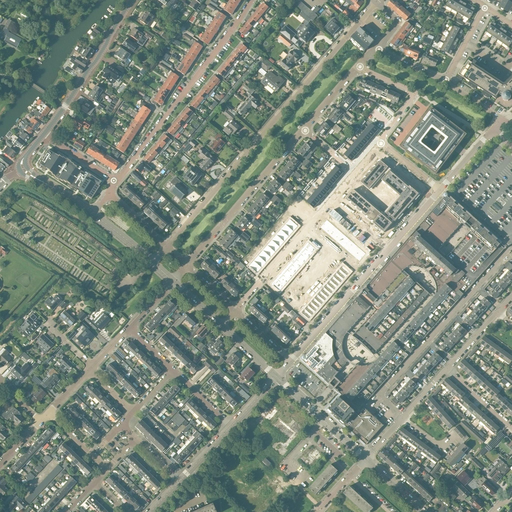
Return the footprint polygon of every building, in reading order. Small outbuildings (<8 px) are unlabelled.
[(240,1),(238,0),(229,0),(223,10),(231,15),(240,1)] [(352,0),(349,4),(351,6),(352,5),(357,10),(363,4),(359,1),(359,0),(352,0)] [(392,9),(397,3),(399,1),(397,0),(391,0),(387,6),(392,9)] [(449,0),(446,6),(452,10),(457,0),(449,0)] [(457,0),(452,10),(458,13),(464,2),(459,0),(457,0)] [(501,8),(504,10),(509,1),(507,0),(498,0),(498,1),(501,3),(499,6),(501,7),(501,8)] [(458,13),(464,16),(470,6),(464,2),(458,13)] [(264,3),(259,8),(264,12),(266,13),(270,9),(264,3)] [(392,9),(396,13),(402,7),(397,3),(392,9)] [(165,5),(163,9),(171,15),(173,11),(169,8),(165,5)] [(470,6),(464,16),(469,19),(472,15),(472,16),(474,13),(473,13),(475,9),(474,9),(475,8),(470,6)] [(396,13),(401,18),(406,11),(402,7),(396,13)] [(259,8),(255,13),(260,17),(264,12),(259,8)] [(307,16),(308,17),(313,12),(308,8),(304,13),(307,16)] [(147,25),(150,27),(154,21),(152,19),(153,16),(146,11),(140,20),(147,25)] [(411,15),(406,11),(401,18),(405,21),(411,15)] [(211,23),(209,26),(216,31),(225,17),(218,12),(211,23)] [(313,12),(308,17),(312,21),(317,16),(313,12)] [(255,13),(251,18),(256,22),(258,24),(262,19),(260,17),(255,13)] [(251,18),(247,22),(252,26),(256,22),(251,18)] [(333,19),(325,27),(333,35),(339,28),(337,26),(339,24),(333,19)] [(247,22),(243,27),(248,31),(252,26),(247,22)] [(285,26),(280,32),(299,47),(303,43),(301,42),(302,40),(306,43),(315,33),(312,31),(315,27),(309,22),(306,26),(308,28),(304,32),(301,30),(297,36),(300,38),(298,41),(293,37),(296,35),(285,26)] [(402,28),(409,32),(413,27),(406,22),(402,28)] [(486,32),(492,36),(499,26),(493,22),(493,23),(493,22),(490,25),(488,28),(489,28),(486,32)] [(450,32),(460,37),(463,32),(463,31),(453,25),(450,32)] [(216,31),(209,26),(200,40),(207,45),(216,31)] [(492,36),(497,40),(504,30),(499,26),(492,36)] [(244,36),(248,31),(243,27),(239,32),(244,36)] [(93,32),(91,35),(94,37),(96,34),(95,34),(96,33),(98,34),(101,31),(96,28),(94,31),(93,32)] [(132,31),(130,35),(131,36),(135,39),(138,41),(137,43),(142,47),(148,38),(151,40),(152,39),(153,36),(145,30),(142,34),(139,32),(140,31),(138,29),(137,30),(134,28),(134,29),(133,28),(131,31),(132,31)] [(375,41),(361,28),(351,39),(364,52),(375,41)] [(402,28),(399,32),(405,37),(409,32),(402,28)] [(497,40),(503,43),(509,33),(504,30),(497,40)] [(401,42),(405,37),(399,32),(395,38),(401,42)] [(450,32),(447,37),(457,43),(460,37),(450,32)] [(8,33),(4,41),(17,48),(21,40),(8,33)] [(170,39),(163,33),(159,38),(166,44),(170,39)] [(511,35),(509,33),(503,43),(508,47),(511,44),(511,42),(511,35)] [(430,46),(432,40),(434,37),(429,35),(427,38),(424,36),(422,42),(430,46)] [(447,37),(443,43),(454,49),(457,43),(447,37)] [(286,38),(283,42),(284,42),(286,44),(290,47),(292,43),(286,38)] [(390,44),(389,45),(392,47),(392,46),(394,47),(393,47),(395,49),(396,48),(396,49),(401,42),(395,38),(390,44)] [(134,42),(133,43),(127,39),(123,44),(129,49),(135,53),(142,48),(134,42)] [(187,53),(185,56),(193,61),(202,47),(194,42),(187,53)] [(451,54),(454,49),(443,43),(440,49),(450,55),(451,54)] [(238,49),(243,53),(247,48),(242,44),(238,49)] [(82,55),(88,60),(93,51),(87,47),(85,50),(83,49),(79,54),(82,55)] [(405,55),(411,58),(414,50),(409,47),(408,48),(405,47),(403,53),(406,54),(405,55)] [(120,62),(126,66),(133,57),(120,48),(118,52),(117,51),(114,54),(121,59),(120,62)] [(238,49),(234,53),(241,60),(245,55),(243,53),(238,49)] [(420,52),(414,50),(411,58),(417,60),(420,52)] [(284,60),(280,64),(288,71),(292,66),(291,66),(295,62),(299,58),(299,57),(299,56),(294,52),(293,52),(292,51),(288,55),(288,56),(284,60)] [(234,53),(230,58),(235,62),(237,60),(239,62),(241,60),(234,53)] [(70,56),(69,58),(75,61),(84,67),(87,63),(77,57),(76,60),(70,56)] [(176,70),(184,75),(193,61),(185,56),(180,64),(179,63),(177,66),(178,67),(176,70)] [(438,61),(426,56),(425,59),(429,61),(428,63),(436,67),(438,61)] [(69,58),(71,60),(70,62),(74,65),(72,68),(81,74),(84,67),(75,61),(69,58)] [(230,58),(226,63),(231,67),(235,62),(230,58)] [(475,65),(477,63),(474,61),(472,63),(468,61),(465,66),(464,66),(458,75),(459,75),(458,77),(457,78),(458,78),(461,80),(462,80),(463,78),(470,82),(468,84),(468,85),(469,85),(475,89),(476,90),(476,89),(477,87),(484,92),(483,94),(482,94),(483,94),(489,98),(489,99),(490,99),(490,98),(491,96),(496,99),(499,94),(502,96),(502,97),(502,98),(502,99),(503,99),(503,100),(504,101),(505,101),(506,101),(507,101),(508,101),(509,101),(510,100),(510,99),(511,99),(511,98),(511,97),(511,96),(511,95),(511,93),(511,76),(505,83),(505,84),(503,84),(503,83),(482,69),(475,65)] [(154,62),(149,68),(152,71),(157,64),(154,62)] [(159,63),(158,66),(167,72),(169,70),(159,63)] [(226,63),(222,68),(229,74),(233,69),(231,67),(226,63)] [(115,80),(117,78),(118,77),(119,74),(120,72),(122,74),(125,70),(118,65),(115,69),(116,69),(115,71),(108,66),(106,69),(105,68),(102,71),(105,73),(102,77),(105,78),(104,79),(105,79),(106,79),(107,80),(107,81),(111,84),(114,80),(115,80)] [(222,68),(217,72),(225,79),(229,74),(222,68)] [(178,77),(171,72),(162,86),(169,91),(178,77)] [(278,79),(270,72),(262,82),(266,86),(267,85),(275,91),(284,81),(279,77),(278,79)] [(211,81),(215,85),(220,80),(215,76),(211,81)] [(357,83),(356,86),(357,87),(358,88),(364,91),(365,89),(368,82),(363,80),(361,83),(360,82),(358,83),(357,83)] [(211,81),(206,85),(211,90),(213,91),(218,87),(215,85),(211,81)] [(243,81),(240,84),(248,90),(247,92),(251,95),(254,91),(243,81)] [(368,82),(365,89),(370,91),(373,84),(368,82)] [(370,92),(375,95),(376,93),(379,87),(373,84),(370,91),(370,92)] [(206,85),(202,90),(207,94),(210,96),(214,92),(213,91),(211,90),(206,85)] [(101,97),(104,99),(106,95),(103,93),(103,94),(100,93),(102,90),(96,86),(92,91),(100,97),(101,97)] [(169,91),(162,86),(151,103),(155,105),(157,103),(160,105),(169,91)] [(384,89),(379,87),(376,93),(381,96),(384,89)] [(389,91),(384,89),(381,96),(387,98),(389,91)] [(202,90),(198,95),(203,99),(207,94),(202,90)] [(92,91),(88,96),(95,101),(97,102),(100,97),(92,91)] [(395,93),(389,91),(387,98),(392,100),(395,93)] [(395,93),(392,100),(398,103),(400,101),(399,100),(401,96),(395,93)] [(198,95),(194,100),(199,104),(203,99),(198,95)] [(245,102),(251,107),(252,105),(255,108),(259,104),(256,101),(256,100),(251,95),(245,102)] [(360,106),(362,104),(362,105),(363,105),(364,105),(364,104),(365,103),(364,102),(364,101),(366,102),(367,100),(356,96),(357,97),(354,100),(348,95),(343,100),(351,107),(353,109),(356,105),(358,106),(359,106),(360,106)] [(195,109),(199,104),(194,100),(190,105),(195,109)] [(347,111),(351,107),(343,100),(339,104),(347,111)] [(366,102),(365,103),(369,104),(369,105),(372,108),(376,104),(373,103),(367,100),(366,102)] [(84,102),(80,109),(86,113),(84,115),(87,118),(89,115),(90,116),(94,109),(95,110),(95,109),(96,109),(98,107),(92,103),(90,106),(84,102)] [(139,105),(142,107),(133,120),(141,125),(150,111),(148,109),(149,107),(142,102),(139,105)] [(243,115),(251,107),(245,102),(238,111),(243,115)] [(224,107),(227,110),(230,112),(233,109),(226,104),(224,107)] [(35,110),(38,112),(44,117),(50,110),(44,105),(39,111),(36,109),(35,110)] [(184,112),(191,118),(195,113),(188,107),(184,112)] [(431,107),(401,147),(436,174),(467,135),(454,125),(454,124),(445,116),(444,117),(431,107)] [(343,115),(342,114),(336,109),(332,113),(340,120),(341,120),(343,118),(344,119),(345,118),(348,121),(349,121),(351,122),(353,120),(346,113),(346,114),(345,113),(343,115)] [(230,112),(227,110),(223,114),(232,121),(235,117),(230,112)] [(348,111),(346,113),(353,120),(355,117),(348,111)] [(44,117),(38,112),(35,116),(41,121),(44,117)] [(184,112),(179,117),(187,123),(191,118),(184,112)] [(334,123),(338,118),(340,120),(332,113),(328,118),(334,123)] [(75,116),(71,123),(73,125),(72,127),(75,130),(77,128),(79,129),(82,125),(88,129),(90,126),(91,127),(93,124),(81,116),(80,119),(75,116)] [(175,122),(180,126),(183,128),(187,123),(179,117),(175,122)] [(24,119),(22,121),(25,124),(24,124),(33,131),(39,124),(33,119),(31,121),(30,123),(29,124),(26,122),(27,122),(24,119)] [(126,131),(124,134),(132,139),(141,125),(133,120),(126,131)] [(107,123),(105,122),(95,136),(97,138),(107,123)] [(171,126),(176,131),(180,126),(175,122),(171,126)] [(229,123),(224,130),(225,131),(231,136),(239,127),(234,122),(231,125),(229,123)] [(329,133),(333,129),(325,122),(321,126),(329,133)] [(33,131),(24,124),(21,129),(26,133),(27,132),(30,135),(33,131)] [(108,125),(104,131),(111,135),(115,130),(108,125)] [(371,125),(368,128),(375,135),(378,131),(371,125)] [(176,131),(171,126),(167,131),(174,138),(178,133),(176,131)] [(329,133),(321,126),(317,131),(323,136),(324,135),(326,137),(329,133)] [(368,128),(364,132),(372,139),(375,135),(368,128)] [(22,134),(19,137),(19,138),(22,141),(23,141),(25,142),(29,138),(23,133),(23,132),(21,131),(19,132),(22,134)] [(364,132),(361,136),(368,143),(372,139),(364,132)] [(224,138),(219,133),(215,138),(217,140),(210,147),(216,153),(225,143),(222,140),(224,138)] [(132,139),(124,134),(115,148),(123,153),(132,139)] [(161,139),(165,143),(168,146),(172,141),(165,134),(161,139)] [(361,136),(357,140),(365,147),(368,143),(361,136)] [(5,141),(3,142),(10,148),(13,145),(13,144),(17,147),(20,149),(24,144),(15,137),(13,140),(14,140),(12,142),(11,144),(8,141),(6,142),(5,141)] [(77,139),(73,145),(81,149),(82,147),(85,148),(88,144),(85,142),(84,144),(77,139)] [(161,139),(157,144),(161,148),(165,143),(161,139)] [(357,140),(354,144),(361,150),(365,147),(357,140)] [(311,142),(309,145),(306,143),(302,148),(308,153),(312,149),(315,151),(318,148),(311,142)] [(157,144),(152,149),(157,153),(161,148),(157,144)] [(354,144),(350,148),(358,154),(361,150),(354,144)] [(105,155),(90,145),(86,153),(100,162),(105,155)] [(16,154),(7,147),(3,152),(11,159),(16,154)] [(198,151),(201,154),(199,156),(202,158),(204,160),(200,165),(201,165),(199,167),(204,171),(205,169),(206,170),(213,162),(213,161),(215,159),(210,155),(210,154),(205,149),(204,150),(201,148),(198,151)] [(302,148),(298,152),(304,157),(306,159),(308,160),(311,156),(308,153),(302,148)] [(350,148),(347,152),(354,158),(358,154),(350,148)] [(152,149),(148,153),(153,158),(157,153),(152,149)] [(43,159),(38,167),(45,172),(47,169),(49,171),(49,172),(52,174),(52,175),(55,177),(55,178),(59,180),(59,179),(63,182),(63,181),(66,183),(67,183),(69,184),(68,186),(72,189),(73,188),(76,190),(77,190),(79,191),(78,193),(82,195),(83,195),(86,197),(87,196),(91,199),(94,194),(95,192),(97,191),(96,190),(99,186),(100,186),(98,185),(101,182),(98,180),(96,178),(90,175),(90,174),(80,167),(78,170),(76,168),(76,167),(73,165),(74,165),(70,163),(71,162),(67,159),(66,160),(63,158),(62,158),(59,156),(58,157),(56,155),(57,153),(53,150),(46,160),(43,159)] [(347,152),(344,156),(351,162),(354,158),(347,152)] [(153,158),(148,153),(144,158),(149,163),(153,158)] [(0,162),(7,167),(10,164),(0,155),(0,162)] [(105,155),(100,162),(114,171),(119,164),(117,162),(117,161),(115,159),(114,161),(105,155)] [(299,169),(302,165),(308,170),(310,167),(304,161),(302,164),(294,157),(291,161),(299,169)] [(306,159),(304,161),(310,167),(313,164),(306,159)] [(291,161),(287,166),(293,171),(296,167),(299,169),(291,161)] [(363,179),(360,183),(369,190),(388,168),(381,162),(378,164),(377,163),(374,167),(376,168),(374,170),(373,169),(370,172),(371,173),(369,175),(368,174),(365,177),(366,178),(364,180),(363,179)] [(151,169),(147,165),(146,167),(141,163),(136,169),(141,173),(144,170),(146,172),(148,170),(149,171),(151,169)] [(287,166),(283,170),(289,176),(293,171),(287,166)] [(336,167),(333,171),(340,177),(343,173),(336,167)] [(186,174),(183,177),(193,186),(196,182),(195,182),(197,179),(198,180),(201,176),(191,168),(189,171),(188,170),(185,173),(186,174)] [(285,180),(289,176),(283,170),(279,175),(285,180)] [(133,171),(130,174),(140,183),(143,179),(133,171)] [(333,171),(329,175),(337,181),(340,177),(333,171)] [(389,172),(381,181),(400,198),(385,214),(395,223),(419,195),(409,187),(408,188),(389,172)] [(329,175),(326,179),(333,185),(337,181),(329,175)] [(173,185),(169,189),(176,195),(176,196),(177,194),(182,198),(187,192),(185,190),(180,186),(183,183),(175,177),(170,183),(173,185)] [(289,192),(291,189),(285,184),(284,186),(283,187),(275,179),(271,184),(277,189),(279,192),(283,187),(289,192)] [(326,179),(322,182),(323,183),(330,189),(333,185),(326,179)] [(323,183),(320,187),(327,193),(330,190),(330,189),(323,183)] [(126,184),(121,189),(123,191),(123,192),(127,196),(132,191),(126,184)] [(273,194),(277,189),(271,184),(267,189),(273,194)] [(320,187),(316,191),(324,197),(327,193),(320,187)] [(127,196),(132,200),(137,195),(132,191),(127,196)] [(316,191),(313,195),(320,201),(324,197),(316,191)] [(354,191),(346,200),(349,203),(350,202),(352,204),(351,205),(354,208),(355,206),(357,208),(356,209),(360,212),(361,211),(363,213),(362,214),(365,217),(366,216),(368,218),(367,219),(370,222),(371,221),(373,222),(373,224),(384,233),(392,224),(354,191)] [(259,198),(268,205),(271,201),(269,199),(263,193),(259,198)] [(418,267),(419,267),(422,268),(431,258),(431,259),(438,265),(430,274),(432,276),(432,277),(433,278),(434,279),(434,280),(435,282),(435,283),(436,285),(436,286),(436,287),(436,289),(436,290),(436,292),(435,293),(435,295),(434,296),(433,297),(429,302),(381,355),(377,359),(376,360),(375,362),(373,363),(372,364),(370,364),(369,365),(367,365),(365,366),(364,366),(362,366),(360,366),(358,366),(357,365),(342,381),(340,383),(341,384),(336,389),(339,392),(338,392),(341,395),(327,410),(366,445),(369,442),(375,435),(374,435),(383,425),(363,406),(460,298),(464,294),(504,249),(505,249),(506,248),(481,225),(467,212),(447,194),(446,194),(446,193),(445,193),(444,194),(444,195),(443,195),(443,196),(444,196),(444,197),(362,292),(374,303),(403,270),(404,269),(405,269),(406,268),(407,268),(408,267),(410,267),(411,266),(412,266),(413,266),(414,266),(415,266),(417,267),(418,267)] [(132,200),(136,205),(141,199),(137,195),(132,200)] [(313,195),(310,198),(317,205),(320,201),(313,195)] [(143,197),(141,199),(136,205),(141,209),(146,203),(148,201),(143,197)] [(259,198),(255,203),(266,212),(267,210),(265,208),(268,205),(259,198)] [(310,198),(306,202),(314,209),(317,205),(310,198)] [(165,199),(159,206),(161,209),(168,202),(165,199)] [(266,212),(255,203),(251,207),(260,214),(262,211),(265,214),(266,212)] [(150,207),(145,213),(149,217),(155,211),(156,210),(154,209),(153,210),(150,207)] [(256,218),(260,214),(251,207),(247,212),(253,216),(252,217),(251,219),(259,226),(262,223),(256,218)] [(149,217),(154,221),(159,216),(155,211),(149,217)] [(154,221),(158,225),(163,220),(159,216),(154,221)] [(245,226),(248,228),(252,224),(252,223),(249,221),(243,216),(239,221),(245,226)] [(163,220),(158,225),(163,229),(165,227),(167,229),(171,225),(169,222),(168,224),(163,220)] [(290,220),(285,225),(293,232),(298,227),(290,220)] [(327,220),(320,228),(324,231),(331,224),(327,220)] [(241,231),(245,226),(239,221),(235,226),(241,231)] [(331,224),(324,231),(328,235),(334,227),(331,224)] [(285,225),(281,230),(289,237),(293,232),(285,225)] [(334,227),(328,235),(332,238),(338,231),(334,227)] [(232,230),(228,235),(235,241),(239,237),(237,235),(232,230)] [(281,230),(276,235),(284,242),(289,237),(281,230)] [(338,231),(332,238),(336,241),(342,234),(338,231)] [(243,233),(242,235),(248,240),(250,237),(244,232),(243,233)] [(342,234),(336,241),(340,245),(346,237),(342,234)] [(228,235),(224,239),(229,244),(231,246),(235,241),(228,235)] [(276,235),(271,240),(280,248),(284,242),(276,235)] [(346,237),(340,245),(343,248),(350,241),(346,237)] [(226,249),(229,244),(224,239),(220,244),(226,249)] [(271,240),(267,246),(275,253),(280,248),(271,240)] [(350,241),(343,248),(347,252),(354,244),(350,241)] [(308,243),(303,248),(311,255),(316,250),(308,243)] [(354,244),(347,252),(351,255),(358,248),(354,244)] [(267,246),(262,251),(270,258),(275,253),(267,246)] [(1,247),(0,247),(0,255),(2,253),(5,256),(8,252),(1,247)] [(303,248),(299,253),(307,261),(311,255),(303,248)] [(358,248),(351,255),(355,258),(362,251),(358,248)] [(262,251),(258,256),(266,263),(270,258),(262,251)] [(362,251),(355,258),(359,262),(365,254),(362,251)] [(299,253),(294,259),(302,266),(307,261),(299,253)] [(205,260),(201,265),(206,270),(213,262),(206,256),(204,259),(205,260)] [(258,256),(253,261),(261,268),(266,263),(258,256)] [(294,259),(290,264),(298,271),(302,266),(294,259)] [(240,261),(238,260),(234,264),(236,266),(237,265),(241,268),(239,270),(241,271),(245,267),(239,261),(240,261)] [(253,261),(249,267),(257,274),(261,268),(253,261)] [(213,262),(206,270),(210,274),(216,269),(218,266),(213,262)] [(290,264),(285,269),(293,276),(298,271),(290,264)] [(216,269),(210,274),(215,279),(220,274),(221,276),(225,272),(221,269),(218,266),(216,269)] [(342,266),(339,270),(346,276),(350,272),(342,266)] [(285,269),(280,274),(288,281),(293,276),(285,269)] [(339,270),(336,273),(343,280),(346,276),(339,270)] [(353,336),(352,336),(363,345),(373,355),(374,354),(397,328),(429,293),(421,286),(408,274),(406,272),(403,270),(374,303),(378,307),(376,309),(353,336)] [(245,272),(243,275),(244,276),(249,280),(251,278),(247,274),(245,272)] [(336,273),(333,277),(340,283),(343,280),(336,273)] [(280,274),(276,279),(284,287),(288,281),(280,274)] [(507,286),(511,281),(505,275),(501,280),(507,286)] [(227,276),(220,283),(223,286),(225,288),(232,281),(229,278),(227,276)] [(333,277),(329,280),(337,287),(340,283),(333,277)] [(276,279),(271,285),(279,292),(284,287),(276,279)] [(225,288),(230,292),(235,287),(233,285),(235,283),(232,280),(232,281),(225,288)] [(329,280),(326,284),(334,291),(337,287),(329,280)] [(501,280),(497,284),(503,290),(507,286),(501,280)] [(326,284),(323,288),(330,294),(334,291),(326,284)] [(499,295),(503,290),(497,284),(493,289),(499,295)] [(235,287),(230,292),(235,297),(241,290),(237,285),(235,287)] [(323,288),(320,291),(327,298),(330,294),(323,288)] [(271,296),(269,298),(271,300),(275,295),(268,289),(266,291),(271,296)] [(495,299),(499,295),(493,289),(488,293),(492,297),(495,299)] [(320,291),(317,295),(324,302),(327,298),(320,291)] [(317,295),(313,299),(321,305),(324,302),(317,295)] [(485,298),(481,302),(487,308),(491,304),(488,301),(490,299),(486,295),(484,297),(485,298)] [(48,299),(46,301),(46,302),(46,304),(48,305),(47,306),(52,310),(61,301),(56,296),(52,301),(50,299),(49,299),(48,299)] [(345,336),(346,335),(347,333),(370,307),(358,296),(305,356),(304,356),(303,356),(302,357),(302,358),(302,359),(302,360),(325,380),(326,380),(328,382),(329,381),(333,377),(334,377),(335,375),(348,361),(347,359),(346,358),(345,357),(344,355),(343,353),(343,352),(342,350),(342,348),(342,346),(342,345),(342,343),(343,341),(343,339),(344,338),(345,336)] [(253,305),(249,310),(254,314),(259,309),(260,307),(260,306),(259,305),(258,304),(256,303),(259,300),(255,297),(251,302),(253,305)] [(313,299),(310,302),(318,309),(321,305),(313,299)] [(169,301),(165,305),(170,310),(172,313),(173,312),(177,308),(176,307),(178,305),(174,301),(172,303),(169,301)] [(310,302),(307,306),(314,312),(318,309),(310,302)] [(483,313),(487,308),(481,302),(476,307),(483,313)] [(165,305),(161,310),(166,315),(169,317),(172,313),(170,310),(165,305)] [(307,306),(304,310),(311,316),(314,312),(307,306)] [(479,317),(483,313),(476,307),(472,311),(479,317)] [(254,314),(258,319),(264,313),(259,309),(254,314)] [(161,310),(157,314),(162,319),(166,315),(161,310)] [(304,310),(301,313),(308,320),(311,316),(304,310)] [(66,311),(60,317),(70,326),(76,320),(66,311)] [(79,316),(77,318),(79,319),(81,322),(87,316),(82,311),(78,315),(79,316)] [(263,323),(270,316),(271,317),(273,315),(270,312),(269,313),(266,311),(264,313),(258,319),(263,323)] [(475,322),(479,317),(472,311),(468,316),(475,322)] [(185,314),(182,317),(184,319),(192,326),(197,321),(190,313),(187,316),(185,314)] [(33,314),(20,327),(29,335),(38,325),(33,321),(36,317),(33,314)] [(99,315),(92,322),(94,324),(98,327),(100,330),(110,320),(109,320),(110,319),(110,318),(107,316),(106,316),(104,314),(101,317),(99,315)] [(157,314),(153,318),(158,323),(162,319),(157,314)] [(470,326),(475,322),(468,316),(464,320),(463,320),(461,322),(466,326),(468,324),(470,326)] [(294,322),(296,324),(298,321),(303,325),(305,323),(298,317),(294,322)] [(88,318),(85,320),(92,327),(94,324),(92,322),(88,318)] [(153,318),(148,323),(154,328),(158,323),(153,318)] [(296,324),(294,325),(299,329),(303,325),(298,321),(296,324)] [(84,332),(77,339),(79,341),(79,342),(81,344),(82,344),(85,347),(85,346),(88,343),(89,343),(90,342),(90,341),(92,339),(95,337),(87,330),(89,328),(90,327),(84,322),(82,324),(84,326),(81,330),(84,332)] [(154,328),(148,323),(144,327),(150,332),(154,328)] [(276,335),(281,330),(283,328),(278,324),(271,331),(276,335)] [(460,325),(456,329),(462,335),(466,331),(464,329),(459,324),(460,325)] [(203,326),(196,333),(202,339),(205,335),(206,334),(208,331),(203,326)] [(281,330),(276,335),(281,340),(286,334),(287,333),(283,328),(281,330)] [(458,340),(462,335),(456,329),(452,334),(458,340)] [(193,331),(186,338),(189,340),(196,334),(193,331)] [(29,338),(32,341),(33,342),(38,336),(36,334),(34,333),(29,338)] [(286,334),(281,340),(286,344),(293,337),(291,335),(290,335),(287,333),(286,334)] [(163,345),(169,338),(165,334),(158,341),(163,345)] [(454,344),(458,340),(452,334),(448,338),(454,344)] [(43,335),(37,341),(39,343),(41,345),(39,347),(42,350),(44,347),(47,350),(53,344),(43,335)] [(485,346),(489,341),(484,337),(480,343),(485,346)] [(163,345),(167,349),(174,342),(169,338),(163,345)] [(450,349),(454,344),(448,338),(443,343),(450,349)] [(206,345),(211,349),(216,354),(217,352),(217,351),(223,345),(220,342),(220,341),(218,339),(216,341),(216,342),(214,344),(212,341),(211,340),(206,345)] [(125,340),(121,345),(125,348),(125,349),(128,352),(129,352),(130,351),(135,346),(130,342),(129,343),(125,340)] [(485,346),(490,350),(494,344),(489,341),(485,346)] [(167,349),(171,353),(176,348),(178,346),(174,342),(167,349)] [(439,348),(439,347),(437,349),(441,354),(443,351),(446,354),(450,349),(443,343),(439,348)] [(490,350),(495,353),(499,348),(494,344),(490,350)] [(130,351),(134,356),(139,350),(135,346),(130,351)] [(3,348),(0,351),(0,361),(5,365),(6,364),(9,367),(13,363),(10,360),(10,359),(6,355),(8,352),(3,348)] [(171,353),(176,358),(181,352),(176,348),(171,353)] [(495,353),(500,357),(503,351),(499,348),(495,353)] [(61,349),(56,355),(59,357),(61,359),(59,362),(62,364),(59,367),(64,372),(66,369),(69,371),(73,366),(64,357),(62,355),(64,352),(61,349)] [(115,351),(121,357),(123,359),(125,357),(120,352),(121,352),(117,349),(115,351)] [(439,356),(441,354),(437,349),(434,352),(435,352),(431,356),(438,362),(442,358),(439,356)] [(134,356),(139,360),(144,354),(139,350),(134,356)] [(500,357),(504,360),(508,355),(503,351),(500,357)] [(24,352),(20,356),(21,358),(22,357),(26,361),(29,358),(24,352)] [(114,352),(112,354),(115,358),(120,362),(122,360),(117,356),(114,352)] [(176,358),(180,362),(185,356),(181,352),(176,358)] [(139,360),(143,364),(148,359),(144,354),(139,360)] [(233,365),(236,368),(239,365),(238,363),(240,361),(238,359),(232,354),(225,362),(227,364),(229,362),(232,365),(233,365)] [(51,355),(45,361),(48,363),(54,357),(51,355)] [(180,362),(184,366),(189,361),(185,356),(180,362)] [(434,367),(438,362),(431,356),(427,361),(434,367)] [(216,363),(219,366),(224,360),(221,358),(216,363)] [(143,364),(147,368),(152,363),(148,359),(143,364)] [(463,360),(459,365),(463,369),(468,364),(463,360)] [(184,366),(189,370),(194,365),(189,361),(184,366)] [(429,372),(434,367),(427,361),(423,365),(429,372)] [(105,368),(110,373),(115,368),(110,363),(105,368)] [(147,368),(152,372),(157,367),(152,363),(147,368)] [(31,369),(26,364),(20,370),(16,366),(11,371),(16,377),(17,376),(21,380),(26,375),(25,375),(31,369)] [(468,364),(463,369),(468,373),(472,368),(468,364)] [(198,369),(194,365),(189,370),(193,374),(198,369)] [(425,376),(429,372),(423,365),(419,370),(425,376)] [(157,367),(152,372),(156,376),(161,371),(157,367)] [(110,373),(114,377),(119,372),(115,368),(110,373)] [(237,374),(233,379),(236,383),(240,379),(242,381),(244,379),(247,381),(254,373),(248,368),(241,376),(241,377),(237,374)] [(472,368),(468,373),(472,377),(477,372),(472,368)] [(51,376),(44,384),(50,389),(59,379),(57,377),(59,375),(53,370),(51,371),(48,374),(51,376)] [(419,370),(414,375),(418,379),(421,381),(425,376),(419,370)] [(114,377),(118,381),(123,376),(119,372),(114,377)] [(477,372),(472,377),(477,381),(481,376),(477,372)] [(125,374),(123,376),(118,381),(123,385),(128,380),(129,379),(125,374)] [(34,375),(32,377),(41,385),(43,383),(34,375)] [(339,378),(335,375),(334,377),(333,377),(329,381),(328,382),(332,386),(336,389),(341,384),(340,383),(342,381),(339,378)] [(411,379),(407,384),(413,390),(417,385),(415,383),(417,381),(412,376),(410,379),(411,379)] [(477,381),(481,385),(485,380),(481,376),(477,381)] [(41,385),(32,377),(30,379),(39,388),(40,386),(41,385)] [(216,381),(218,379),(215,377),(214,379),(212,377),(207,382),(211,386),(216,381)] [(447,378),(442,383),(447,388),(451,383),(447,378)] [(123,385),(127,390),(132,384),(128,380),(123,385)] [(485,380),(481,385),(485,389),(490,384),(485,380)] [(211,386),(215,390),(221,385),(216,381),(211,386)] [(221,385),(215,390),(220,395),(225,389),(227,387),(222,383),(221,385)] [(451,383),(447,388),(451,392),(456,387),(451,383)] [(86,385),(83,389),(87,392),(90,394),(95,389),(90,384),(88,387),(86,385)] [(127,390),(131,394),(136,389),(136,388),(132,384),(127,390)] [(174,384),(170,389),(175,394),(180,389),(177,387),(174,384)] [(407,384),(403,388),(409,394),(413,390),(407,384)] [(490,384),(485,389),(490,393),(494,388),(490,384)] [(136,398),(141,393),(143,391),(138,386),(136,388),(136,389),(131,394),(136,398)] [(456,387),(451,392),(456,396),(460,391),(456,387)] [(45,394),(40,388),(30,398),(36,404),(45,394)] [(403,388),(398,393),(405,399),(409,394),(403,388)] [(494,388),(490,393),(494,397),(497,394),(499,392),(494,388)] [(94,398),(99,393),(95,389),(90,394),(88,395),(92,400),(94,398)] [(170,389),(166,393),(171,398),(175,394),(170,389)] [(220,395),(224,399),(229,393),(225,389),(220,395)] [(460,391),(456,396),(460,399),(463,396),(464,396),(465,395),(460,391)] [(94,398),(99,402),(104,397),(99,393),(94,398)] [(166,393),(162,398),(167,403),(169,401),(171,403),(173,400),(171,398),(166,393)] [(224,399),(228,403),(233,398),(229,393),(224,399)] [(405,399),(398,393),(394,397),(401,403),(405,399)] [(494,397),(493,399),(497,403),(502,398),(497,394),(494,397)] [(460,400),(459,401),(463,405),(468,400),(464,396),(463,396),(460,399),(460,400)] [(99,402),(103,406),(108,401),(104,397),(99,402)] [(280,397),(245,436),(274,462),(309,423),(280,397)] [(431,397),(426,402),(430,406),(435,402),(431,397)] [(162,398),(158,402),(165,409),(163,407),(167,403),(162,398)] [(238,402),(233,398),(228,403),(233,407),(238,402)] [(502,398),(497,403),(502,407),(506,402),(502,398)] [(190,409),(195,404),(190,399),(185,405),(190,409)] [(463,405),(468,409),(472,404),(468,400),(463,405)] [(506,402),(502,407),(506,411),(511,406),(511,404),(511,402),(508,400),(506,402)] [(108,401),(103,406),(101,408),(106,412),(107,411),(112,405),(108,401)] [(158,402),(154,406),(161,413),(165,409),(158,402)] [(435,402),(430,406),(434,411),(439,406),(435,402)] [(190,409),(194,413),(199,408),(195,404),(190,409)] [(472,404),(468,409),(472,413),(477,408),(472,404)] [(70,415),(75,410),(71,405),(65,410),(70,415)] [(112,405),(107,411),(111,415),(112,415),(117,410),(112,405)] [(149,411),(155,416),(157,418),(161,413),(154,406),(149,411)] [(439,406),(434,411),(438,415),(443,411),(439,406)] [(2,416),(7,421),(9,418),(12,421),(13,420),(17,424),(22,419),(19,416),(20,414),(14,409),(11,407),(2,416)] [(194,413),(198,417),(203,412),(199,408),(194,413)] [(477,408),(472,413),(477,417),(481,412),(477,408)] [(70,415),(74,419),(79,414),(75,410),(70,415)] [(111,415),(110,416),(114,420),(121,414),(117,410),(112,415),(111,415)] [(443,411),(438,415),(442,420),(447,415),(443,411)] [(198,417),(196,419),(201,423),(203,422),(208,416),(203,412),(198,417)] [(481,412),(477,417),(481,421),(486,416),(481,412)] [(178,413),(171,420),(173,421),(176,424),(178,427),(181,424),(181,423),(184,420),(178,413)] [(84,418),(79,414),(74,419),(79,423),(84,418)] [(139,431),(151,419),(146,414),(135,427),(139,431)] [(447,415),(442,420),(446,424),(451,420),(447,415)] [(203,422),(207,426),(212,420),(208,416),(203,422)] [(486,416),(481,421),(485,425),(490,420),(486,416)] [(79,423),(83,427),(88,422),(84,418),(79,423)] [(139,431),(143,435),(155,423),(151,419),(139,431)] [(216,425),(212,420),(207,426),(211,430),(216,425)] [(451,420),(446,424),(450,429),(455,424),(451,420)] [(490,420),(485,425),(490,429),(495,424),(490,420)] [(83,427),(87,432),(92,426),(88,422),(83,427)] [(143,435),(148,439),(160,427),(155,423),(143,435)] [(495,424),(490,429),(494,434),(496,435),(500,431),(499,429),(499,428),(495,424)] [(87,432),(92,436),(97,431),(92,426),(87,432)] [(44,433),(50,438),(52,439),(58,432),(53,427),(50,430),(49,428),(44,433)] [(148,439),(152,443),(164,431),(160,427),(148,439)] [(402,428),(398,434),(403,437),(407,432),(402,428)] [(97,431),(92,436),(96,440),(103,433),(100,430),(98,432),(97,431)] [(152,443),(156,448),(168,435),(164,431),(152,443)] [(196,431),(192,436),(194,437),(199,442),(204,438),(198,433),(196,431)] [(496,435),(495,436),(500,441),(505,436),(500,431),(496,435)] [(407,432),(403,437),(408,441),(412,435),(407,432)] [(44,433),(40,437),(46,442),(50,438),(44,433)] [(173,439),(168,435),(156,448),(161,452),(173,439)] [(412,435),(408,441),(412,444),(416,439),(412,435)] [(40,437),(36,441),(42,446),(41,446),(43,448),(47,444),(46,442),(40,437)] [(194,437),(190,442),(195,447),(199,442),(194,437)] [(416,439),(412,444),(417,448),(421,442),(416,439)] [(36,441),(32,446),(37,451),(41,446),(42,446),(36,441)] [(190,442),(186,446),(191,451),(195,447),(190,442)] [(421,442),(417,448),(422,451),(426,446),(421,442)] [(63,452),(68,447),(64,443),(59,448),(63,452)] [(463,443),(459,448),(464,452),(468,448),(463,443)] [(32,446),(28,450),(33,455),(34,456),(38,452),(37,451),(32,446)] [(186,446),(182,450),(187,456),(191,451),(186,446)] [(426,446),(422,451),(427,455),(431,450),(426,446)] [(63,452),(61,455),(65,459),(67,456),(72,451),(68,447),(63,452)] [(459,448),(455,452),(460,457),(464,452),(459,448)] [(378,455),(383,459),(388,453),(384,449),(378,455)] [(28,450),(24,454),(29,459),(33,455),(28,450)] [(182,450),(177,455),(183,460),(187,456),(182,450)] [(431,450),(427,455),(432,459),(436,453),(431,450)] [(67,456),(72,461),(77,456),(72,451),(67,456)] [(455,452),(451,457),(456,461),(460,457),(455,452)] [(176,453),(171,458),(173,459),(179,464),(183,460),(177,455),(176,453)] [(383,459),(387,463),(393,457),(388,453),(383,459)] [(436,453),(432,459),(437,462),(441,457),(436,453)] [(24,454),(20,459),(25,464),(29,459),(24,454)] [(129,464),(134,459),(130,454),(127,458),(125,456),(122,460),(128,466),(129,464)] [(81,460),(77,456),(72,461),(70,462),(74,467),(76,465),(81,460)] [(387,463),(391,467),(397,461),(393,457),(387,463)] [(451,457),(447,461),(452,466),(456,461),(451,457)] [(265,458),(262,461),(268,467),(271,463),(265,458)] [(483,467),(473,458),(471,459),(469,461),(470,461),(479,471),(483,467)] [(20,459),(16,463),(21,468),(25,464),(20,459)] [(129,464),(134,468),(139,463),(134,459),(129,464)] [(76,465),(80,469),(85,464),(81,460),(76,465)] [(391,467),(396,471),(401,465),(397,461),(391,467)] [(501,464),(496,469),(503,475),(510,468),(502,461),(500,463),(501,464)] [(11,470),(17,476),(19,474),(17,472),(21,468),(16,463),(12,468),(11,470)] [(134,468),(138,472),(143,467),(139,463),(134,468)] [(246,463),(225,486),(237,497),(258,474),(246,463)] [(85,464),(80,469),(84,473),(84,474),(88,478),(92,474),(90,472),(92,470),(85,464)] [(331,464),(309,488),(316,495),(338,471),(331,464)] [(438,464),(430,474),(433,476),(441,466),(438,464)] [(401,474),(403,476),(408,471),(405,469),(406,469),(401,465),(396,471),(400,475),(401,474)] [(138,472),(142,476),(147,471),(143,467),(138,472)] [(491,473),(488,475),(496,482),(503,475),(496,469),(495,468),(491,473)] [(463,470),(456,477),(464,485),(471,478),(463,470)] [(142,476),(147,481),(152,475),(147,471),(142,476)] [(109,485),(114,480),(117,478),(112,473),(105,481),(109,485)] [(419,477),(417,475),(415,477),(412,475),(410,473),(406,478),(408,480),(407,481),(411,486),(417,479),(419,477)] [(147,481),(151,485),(156,479),(152,475),(147,481)] [(67,481),(72,487),(76,482),(71,477),(67,481)] [(449,484),(452,487),(444,494),(448,498),(448,497),(452,501),(457,497),(452,492),(454,489),(463,499),(469,493),(463,486),(464,485),(456,477),(449,484)] [(156,479),(151,485),(155,489),(154,490),(156,493),(160,488),(158,486),(160,484),(156,479)] [(417,479),(411,486),(416,490),(421,483),(422,482),(420,481),(419,482),(417,479)] [(109,485),(114,489),(119,484),(114,480),(109,485)] [(67,481),(63,486),(68,491),(72,487),(67,481)] [(484,491),(486,490),(489,494),(490,493),(492,495),(497,491),(493,487),(491,484),(490,485),(486,481),(482,485),(483,486),(481,488),(484,491)] [(421,483),(416,490),(420,494),(426,487),(427,486),(422,482),(421,483)] [(114,489),(118,493),(123,488),(119,484),(114,489)] [(426,487),(420,494),(424,498),(430,492),(432,489),(427,485),(427,486),(426,487)] [(63,486),(58,490),(64,495),(68,491),(63,486)] [(350,486),(343,493),(363,511),(369,511),(373,508),(350,486)] [(291,487),(289,490),(293,494),(291,496),(298,503),(302,499),(304,501),(306,499),(291,487)] [(118,493),(122,498),(127,492),(123,488),(118,493)] [(60,500),(64,495),(58,490),(54,494),(60,500)] [(122,498),(127,502),(132,497),(127,492),(122,498)] [(286,492),(284,495),(288,499),(286,502),(294,508),(297,504),(299,506),(301,505),(298,503),(291,496),(286,492)] [(435,496),(430,492),(424,498),(429,502),(435,496)] [(56,504),(60,500),(54,494),(52,496),(53,496),(50,499),(56,504)] [(437,497),(439,500),(442,502),(441,502),(447,508),(451,505),(439,494),(437,497)] [(19,495),(17,497),(16,495),(4,507),(9,511),(17,504),(22,508),(25,505),(26,504),(24,501),(22,499),(19,495)] [(477,499),(473,495),(471,497),(472,498),(470,500),(473,503),(472,504),(476,507),(479,509),(483,505),(480,502),(480,501),(478,498),(477,499)] [(91,505),(96,500),(91,496),(84,503),(88,507),(90,505),(91,505)] [(127,502),(131,506),(136,501),(132,497),(127,502)] [(282,498),(279,500),(283,505),(281,507),(287,511),(290,511),(292,510),(294,511),(296,510),(294,508),(286,502),(282,498)] [(50,499),(46,503),(51,508),(56,504),(50,499)] [(91,505),(95,510),(100,504),(96,500),(91,505)] [(136,501),(131,506),(135,510),(138,508),(140,510),(143,507),(136,501)] [(46,503),(42,507),(46,511),(47,511),(51,508),(46,503)] [(277,503),(274,506),(279,510),(276,511),(287,511),(281,507),(277,503)]
